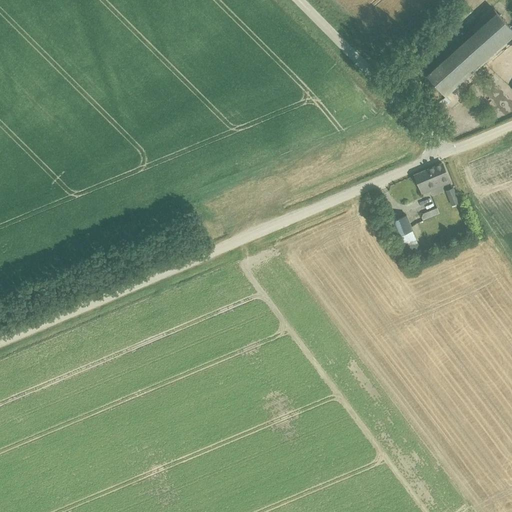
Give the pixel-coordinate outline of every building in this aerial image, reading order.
[(444,96),(511,36),(511,32),(493,10),(423,72),(444,96)] [(445,163),(416,174),(421,186),(442,177),(445,183),(452,180),(445,163)] [(454,204),(461,201),(455,186),(448,189),(454,204)] [(426,219),(442,213),(439,207),(423,213),(426,219)] [(422,248),(408,214),(392,220),(406,254),(422,248)]
